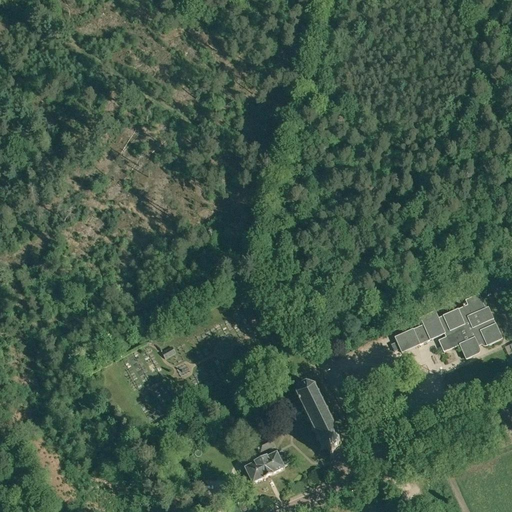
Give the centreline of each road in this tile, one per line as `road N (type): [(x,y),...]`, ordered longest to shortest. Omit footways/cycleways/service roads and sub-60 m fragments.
road 1 (unclassified): [(384,465),(282,290),(275,262),(279,205),(333,0)]
road 2 (track): [(279,205),(0,3)]
road 3 (tertiary): [(384,465),(511,411)]
